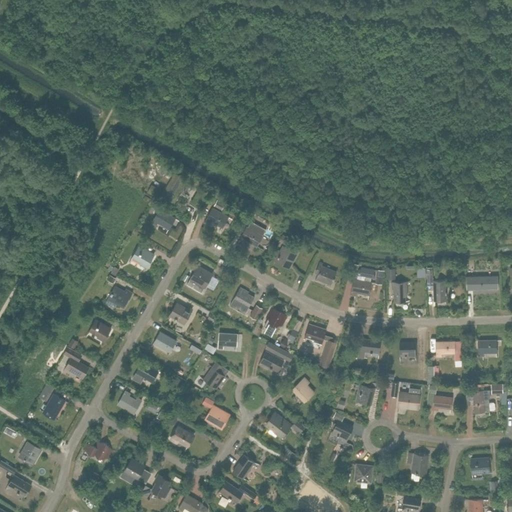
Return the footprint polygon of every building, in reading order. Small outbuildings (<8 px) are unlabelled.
[(162,195),(162,196),(173,202),(173,201),(181,187),(182,187),(186,180),(175,173),(171,180),(171,181),(163,195),(162,195)] [(151,185),(148,190),(153,193),(156,188),(151,185)] [(197,207),(206,192),(200,189),(191,203),(197,207)] [(225,203),(217,199),(214,205),(221,209),(225,203)] [(232,219),(228,216),(212,207),(204,221),(209,223),(210,220),(222,226),(219,231),(220,231),(222,227),(228,217),(232,219)] [(179,221),(179,220),(175,218),(159,208),(151,222),(156,224),(157,222),(168,228),(166,232),(169,228),(175,218),(179,221)] [(246,223),(251,216),(246,213),(242,221),(246,223)] [(246,226),(239,240),(243,242),(245,239),(256,246),(262,236),(262,235),(265,229),(250,221),(247,227),(246,226)] [(286,244),(289,237),(282,233),(278,240),(286,244)] [(139,263),(146,267),(154,254),(138,245),(128,262),(129,262),(132,257),(140,262),(139,263)] [(288,267),(296,253),(283,245),(280,250),(275,247),(272,253),(277,256),(275,260),(288,267)] [(314,273),(317,274),(315,280),(316,278),(324,281),(325,280),(331,283),(329,286),(330,286),(333,279),(334,277),(337,269),(336,271),(321,265),(322,263),(319,261),(314,273)] [(189,280),(187,284),(201,292),(203,288),(204,287),(212,272),(213,271),(212,271),(212,272),(211,273),(198,266),(198,264),(199,263),(198,264),(189,279),(189,280)] [(373,277),(374,268),(361,266),(359,275),(361,275),(360,280),(353,278),(350,293),(355,294),(356,291),(369,294),(371,282),(370,281),(371,277),(373,277)] [(395,278),(395,269),(385,269),(385,278),(395,278)] [(116,277),(109,274),(106,279),(113,283),(116,277)] [(466,276),(466,288),(497,288),(497,275),(466,276)] [(445,292),(446,292),(446,290),(445,290),(445,280),(433,280),(433,281),(434,299),(433,299),(433,300),(446,300),(446,299),(445,292)] [(406,295),(406,289),(406,281),(392,281),(392,288),(393,288),(394,301),(409,300),(405,300),(405,296),(406,295)] [(123,307),(130,294),(128,293),(130,291),(125,288),(124,291),(115,286),(108,298),(105,303),(104,303),(105,304),(106,303),(105,303),(109,296),(117,301),(116,303),(123,307)] [(233,299),(229,305),(244,313),(245,312),(248,307),(254,296),(247,293),(248,291),(240,287),(233,299)] [(183,323),(190,312),(191,313),(194,309),(188,306),(186,308),(176,302),(166,319),(167,320),(170,314),(174,317),(173,318),(177,319),(183,322),(183,323)] [(262,308),(255,304),(249,315),(256,319),(262,308)] [(266,317),(268,318),(263,325),(275,332),(280,324),(282,325),(286,317),(284,315),(280,310),(273,310),(271,308),(266,317)] [(210,313),(207,318),(215,322),(218,317),(210,313)] [(101,345),(110,328),(95,319),(85,336),(86,336),(89,330),(97,334),(96,336),(103,340),(100,344),(101,345)] [(257,321),(251,331),(258,335),(261,329),(261,328),(258,327),(260,323),(257,321)] [(309,324),(305,335),(314,338),(314,340),(321,342),(321,343),(322,338),(327,339),(328,340),(320,364),(321,364),(321,365),(320,367),(326,369),(327,367),(327,366),(336,341),(331,340),(331,339),(332,337),(324,334),(325,329),(309,324)] [(297,330),(292,328),(287,337),(293,340),(297,330)] [(160,331),(153,342),(169,351),(176,340),(160,331)] [(242,334),(237,333),(219,332),(218,347),(223,348),(223,344),(235,345),(235,350),(236,350),(236,345),(237,334),(242,334)] [(78,340),(72,337),(68,345),(74,348),(78,340)] [(364,358),(365,350),(370,351),(370,352),(372,352),(372,351),(378,352),(378,358),(380,340),(383,340),(379,340),(361,338),(360,338),(358,357),(364,358)] [(496,340),(501,340),(501,339),(496,339),(478,340),(478,355),(483,355),(483,352),(496,352),(496,356),(496,352),(496,340)] [(454,340),(436,340),(436,356),(441,356),(441,353),(454,352),(461,352),(461,346),(467,346),(467,340),(459,340),(454,340)] [(409,360),(415,360),(415,341),(399,341),(399,360),(400,360),(400,355),(404,355),(404,356),(406,356),(406,355),(415,355),(415,359),(409,359),(409,360)] [(193,344),(190,350),(198,355),(202,349),(193,344)] [(67,346),(63,353),(70,358),(64,368),(82,378),(88,366),(73,357),(76,351),(67,346)] [(276,373),(283,359),(266,351),(266,350),(265,350),(258,364),(259,364),(260,361),(270,366),(269,367),(271,368),(272,367),(277,370),(276,373)] [(228,378),(229,378),(218,370),(222,365),(212,357),(212,358),(216,361),(212,366),(208,363),(212,366),(203,378),(199,375),(199,376),(220,391),(220,390),(216,387),(224,376),(228,378)] [(158,371),(157,371),(158,371),(142,361),(135,373),(132,379),(141,383),(145,377),(151,381),(152,381),(157,371),(158,371)] [(383,372),(385,364),(377,362),(375,370),(383,372)] [(178,386),(182,380),(177,377),(173,383),(178,386)] [(304,401),(314,392),(307,384),(309,382),(305,378),(303,380),(302,379),(292,388),(297,394),(298,393),(305,399),(299,405),(299,406),(300,405),(304,401)] [(46,400),(54,386),(46,381),(39,396),(46,400)] [(371,403),(376,382),(371,381),(370,386),(354,382),(354,383),(360,384),(359,391),(357,391),(354,404),(355,404),(356,399),(371,403)] [(399,381),(391,381),(390,396),(397,396),(399,381)] [(490,383),(491,393),(502,393),(502,382),(490,383)] [(420,388),(409,387),(409,393),(399,392),(398,405),(418,407),(420,388)] [(473,390),(473,412),(488,411),(488,410),(493,409),(495,408),(494,402),(493,401),(489,401),(488,398),(490,398),(489,388),(473,390)] [(134,413),(140,402),(144,404),(147,398),(139,393),(135,399),(128,395),(129,393),(125,390),(117,404),(134,413)] [(68,402),(53,393),(46,405),(43,403),(43,404),(46,406),(43,411),(45,413),(57,420),(59,417),(57,419),(54,418),(64,400),(68,402)] [(451,408),(452,397),(434,395),(432,408),(438,409),(438,406),(450,408),(449,412),(450,412),(450,408),(451,408)] [(213,401),(206,397),(202,403),(209,407),(213,401)] [(148,403),(156,408),(159,403),(151,398),(148,403)] [(345,401),(338,399),(336,407),(343,409),(345,401)] [(221,427),(229,414),(213,405),(205,418),(221,427)] [(332,417),(337,419),(331,431),(343,437),(342,440),(345,441),(352,427),(341,421),(344,415),(336,410),(332,417)] [(273,415),(266,425),(271,429),(270,431),(276,436),(279,432),(282,434),(290,424),(280,416),(278,418),(273,415)] [(296,419),(291,425),(299,431),(304,425),(296,419)] [(187,445),(193,435),(177,426),(170,438),(177,442),(178,440),(187,445)] [(27,441),(18,456),(23,458),(23,459),(24,459),(25,459),(32,463),(40,449),(27,441)] [(94,455),(95,452),(99,456),(105,457),(107,458),(112,450),(109,448),(105,443),(99,443),(96,441),(94,446),(87,443),(84,449),(89,454),(94,455)] [(298,456),(287,446),(283,452),(294,461),(298,456)] [(425,473),(427,455),(408,452),(407,461),(413,462),(412,471),(415,472),(417,472),(417,471),(425,472),(425,473)] [(259,465),(259,464),(244,454),(243,454),(244,455),(233,470),(232,470),(248,481),(248,480),(243,477),(254,461),(259,465)] [(131,457),(123,471),(137,479),(137,477),(145,482),(151,473),(146,470),(144,473),(141,471),(143,468),(145,465),(131,457)] [(481,472),(489,471),(488,457),(471,458),(472,477),(472,470),(481,470),(481,472)] [(0,459),(0,465),(6,469),(9,464),(0,459)] [(370,481),(372,465),(356,463),(355,476),(361,476),(360,480),(370,481)] [(99,475),(92,471),(89,477),(96,481),(99,475)] [(4,490),(5,490),(7,486),(24,496),(21,500),(22,500),(31,485),(14,474),(4,490)] [(151,489),(165,497),(170,488),(167,486),(170,480),(162,475),(162,476),(158,474),(154,480),(156,481),(152,489),(151,489)] [(220,490),(228,496),(235,501),(232,505),(233,506),(242,492),(242,491),(226,481),(227,480),(226,480),(216,494),(217,494),(220,490)] [(263,498),(241,483),(238,488),(255,499),(253,502),(259,505),(263,498)] [(150,488),(151,489),(152,489),(145,485),(141,492),(146,495),(150,488)] [(206,511),(207,511),(206,506),(202,503),(186,494),(178,507),(183,510),(184,507),(193,511),(206,511)] [(418,511),(420,498),(404,495),(401,508),(407,509),(406,511),(418,511)] [(469,499),(469,507),(468,511),(482,511),(482,498),(464,499),(469,499)]
